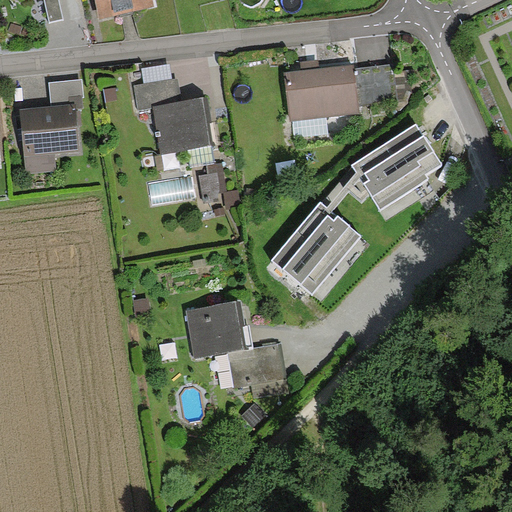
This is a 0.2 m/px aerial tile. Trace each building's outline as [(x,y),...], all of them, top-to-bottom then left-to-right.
[(55,0),(42,0),(47,23),(59,21),(55,0)] [(96,0),(101,21),(156,9),(154,0),(96,0)] [(302,72),(287,73),(290,118),(355,114),(355,107),(352,68),(318,71),(317,62),(302,63),(302,72)] [(170,65),(143,69),(146,84),(136,86),(139,109),(154,107),(183,102),(179,78),(172,79),(170,65)] [(393,66),(352,68),(355,107),(396,104),(396,96),(414,95),(413,72),(394,73),(393,66)] [(50,86),(51,112),(68,111),(68,100),(79,100),(79,85),(50,86)] [(204,98),(183,102),(154,107),(163,155),(212,146),(204,98)] [(51,112),(21,113),(24,173),(52,172),(51,155),(75,154),(74,111),(68,111),(51,112)] [(442,168),(416,127),(351,168),(381,214),(429,183),(426,179),(442,168)] [(207,174),(201,175),(205,203),(220,201),(219,194),(225,193),(228,193),(224,162),(206,165),(207,174)] [(228,193),(225,193),(227,208),(241,206),(239,191),(228,193)] [(363,240),(321,204),(271,263),(314,298),(363,240)] [(234,307),(188,314),(195,359),(230,354),(241,352),(234,307)] [(278,346),(241,352),(230,354),(235,386),(251,384),(252,393),(280,388),(279,380),(284,379),(278,346)] [(260,417),(251,408),(238,420),(247,429),(260,417)]
